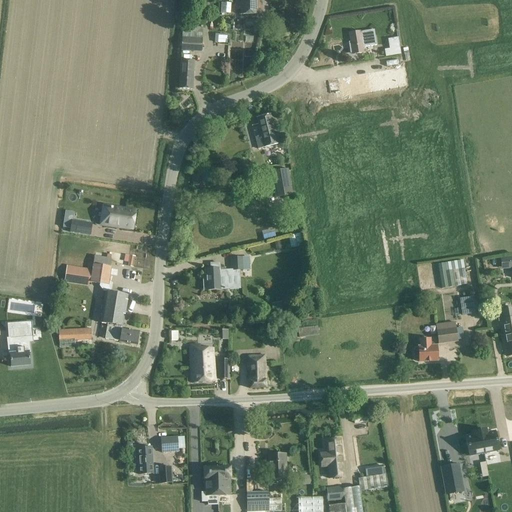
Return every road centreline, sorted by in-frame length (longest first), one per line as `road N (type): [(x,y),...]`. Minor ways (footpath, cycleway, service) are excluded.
road 1 (tertiary): [(124,390),(153,346),(180,143),(206,113),(291,69),(322,0)]
road 2 (unclassified): [(124,390),(142,400),(188,402),(511,380)]
road 3 (tertiary): [(0,410),(94,401),(124,390)]
